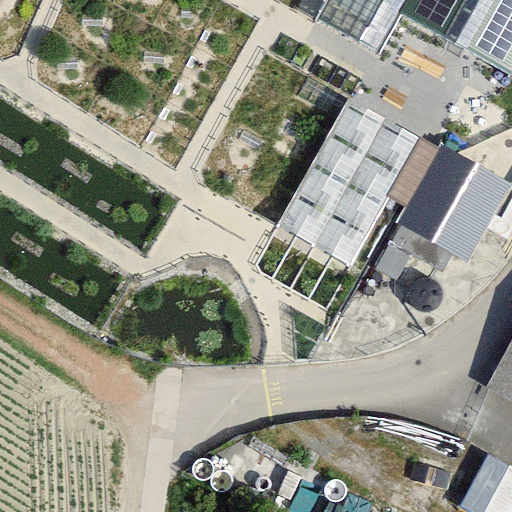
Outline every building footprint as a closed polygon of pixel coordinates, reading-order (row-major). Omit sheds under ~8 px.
[(511,80),(511,0),(329,0),(316,24),(381,60),(402,22),(511,83),(511,80)] [(417,139),(344,101),(277,226),(350,264),(417,139)] [(510,184),(440,148),(400,224),(470,260),(510,184)] [(511,346),(488,389),(511,402),(511,346)] [(466,509),(476,511),(511,511),(511,459),(481,452),(466,509)]
